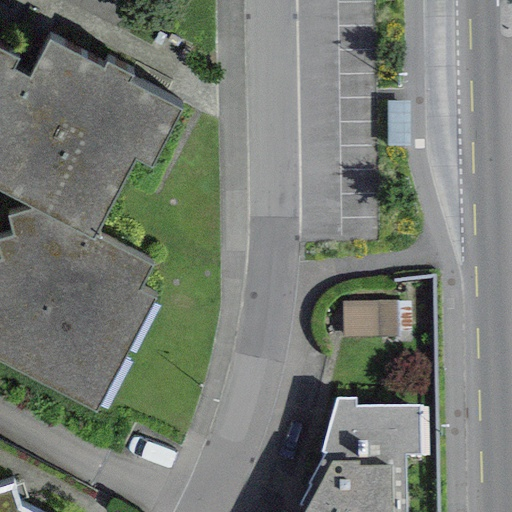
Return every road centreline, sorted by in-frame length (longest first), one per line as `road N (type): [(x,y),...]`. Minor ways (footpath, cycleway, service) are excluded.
road 1 (residential): [(272,0),(271,280),(252,390),(209,511)]
road 2 (primary): [(507,0),(511,277)]
